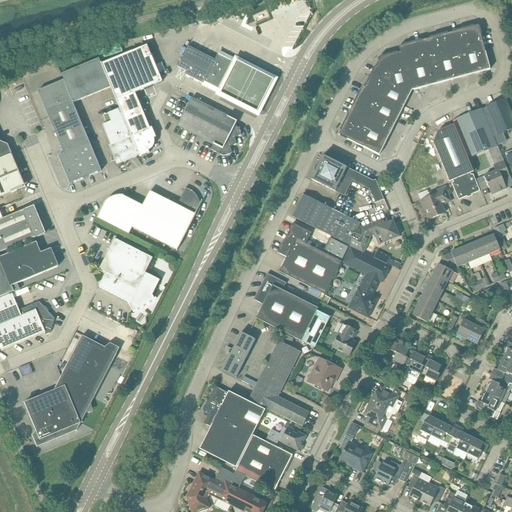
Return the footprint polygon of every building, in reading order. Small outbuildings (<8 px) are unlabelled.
[(365,87),(363,86),(338,135),(379,155),(412,91),(490,69),(478,25),(399,47),(400,52),(380,58),(365,87)] [(101,63),(111,87),(119,107),(139,155),(140,157),(149,153),(149,151),(150,150),(151,149),(152,148),(153,146),(154,145),(154,143),(154,141),(154,140),(154,138),(156,137),(152,127),(150,128),(135,93),(162,82),(147,45),(101,63)] [(188,46),(178,67),(186,71),(185,75),(217,91),(220,90),(233,63),(232,59),(221,54),(218,55),(215,60),(188,46)] [(235,55),(215,94),(258,115),(278,77),(235,55)] [(101,63),(99,59),(80,66),(92,95),(111,87),(101,63)] [(61,74),(64,80),(73,103),(75,108),(87,103),(85,98),(92,95),(80,66),(61,74)] [(64,154),(58,156),(70,184),(101,171),(75,108),(73,103),(64,80),(38,91),(64,154)] [(211,150),(219,154),(223,156),(232,153),(230,146),(237,144),(234,137),(241,135),(239,128),(240,128),(240,127),(239,128),(235,126),(237,121),(192,98),(178,126),(214,144),(211,150)] [(483,111),(493,137),(511,128),(511,116),(505,99),(486,107),(487,109),(483,111)] [(119,107),(102,115),(105,123),(102,125),(110,145),(109,146),(117,165),(139,155),(119,107)] [(493,137),(483,111),(482,109),(456,120),(471,157),(497,146),(493,137)] [(473,172),(454,125),(438,131),(433,143),(449,182),(452,180),(453,182),(451,183),(458,200),(480,191),(472,172),(473,172)] [(0,159),(12,155),(8,145),(0,141),(0,159)] [(25,187),(12,155),(0,159),(0,197),(10,193),(11,193),(17,191),(25,187)] [(335,192),(347,168),(323,156),(311,180),(335,192)] [(509,175),(504,162),(493,166),(495,172),(484,176),(491,195),(506,189),(502,179),(509,175)] [(429,194),(431,197),(419,201),(424,211),(426,210),(430,219),(445,213),(442,205),(451,201),(445,187),(429,194)] [(177,205),(150,192),(142,206),(123,196),(124,196),(123,195),(120,195),(117,196),(113,196),(110,198),(108,199),(105,202),(97,218),(98,218),(129,234),(132,227),(177,250),(195,215),(197,216),(198,214),(199,211),(200,208),(200,205),(199,202),(199,199),(197,197),(196,194),(193,192),(191,191),(185,188),(177,205)] [(304,195),(292,217),(349,246),(358,227),(360,223),(304,195)] [(0,252),(45,234),(33,206),(0,220),(0,252)] [(399,237),(395,226),(393,221),(388,223),(386,218),(361,229),(358,227),(349,246),(359,250),(365,238),(374,234),(379,245),(399,237)] [(279,272),(325,295),(341,262),(306,244),(311,233),(292,224),(278,253),(287,258),(279,272)] [(494,235),(483,239),(489,254),(500,250),(494,235)] [(153,258),(115,239),(99,269),(107,273),(99,287),(130,303),(134,311),(133,311),(133,312),(156,299),(156,298),(154,299),(152,295),(160,280),(145,273),(153,258)] [(483,239),(472,244),(479,259),(489,254),(483,239)] [(0,297),(14,292),(11,286),(58,267),(50,249),(41,253),(36,242),(0,257),(0,297)] [(468,263),(479,259),(472,244),(462,248),(468,263)] [(358,251),(359,250),(349,246),(350,247),(342,263),(366,275),(359,289),(358,288),(348,308),(368,318),(375,304),(371,303),(374,297),(372,295),(379,281),(382,283),(390,267),(358,251)] [(451,254),(443,257),(454,265),(455,264),(457,267),(468,263),(462,248),(451,253),(451,254)] [(451,270),(454,265),(443,257),(439,265),(438,264),(433,274),(447,282),(453,271),(451,270)] [(301,341),(317,311),(318,308),(282,290),(286,283),(267,274),(254,300),(263,305),(256,318),(301,341)] [(433,274),(428,285),(442,292),(447,282),(433,274)] [(428,285),(423,295),(437,302),(442,292),(428,285)] [(0,298),(0,346),(1,350),(45,332),(46,335),(50,333),(54,319),(39,302),(19,310),(12,294),(0,298)] [(423,295),(418,305),(432,312),(437,302),(423,295)] [(427,323),(432,312),(418,305),(412,316),(427,323)] [(317,311),(301,341),(315,348),(330,317),(317,311)] [(467,339),(474,325),(463,320),(456,334),(467,339)] [(339,334),(332,348),(349,356),(356,343),(350,340),(351,338),(353,338),(357,331),(345,325),(340,335),(339,334)] [(484,330),(474,325),(467,339),(477,345),(484,330)] [(236,378),(255,340),(241,333),(233,349),(227,347),(226,349),(226,353),(228,354),(221,371),(236,378)] [(82,336),(61,377),(64,386),(65,386),(81,424),(86,414),(90,412),(88,409),(117,353),(82,336)] [(404,366),(407,359),(405,358),(409,350),(398,345),(400,342),(394,339),(389,349),(396,353),(393,360),(403,366),(404,366)] [(249,400),(266,409),(302,427),(307,416),(300,412),(302,409),(278,397),(301,352),(278,341),(249,400)] [(511,343),(508,342),(505,347),(508,349),(503,360),(510,363),(511,361),(511,343)] [(410,347),(409,350),(405,358),(407,359),(404,366),(403,366),(400,373),(406,376),(406,374),(417,379),(420,374),(423,367),(421,366),(425,358),(419,355),(421,353),(415,350),(416,350),(410,347)] [(423,367),(420,374),(436,382),(440,375),(438,374),(441,366),(430,361),(432,358),(426,355),(425,358),(421,366),(423,367)] [(127,363),(117,358),(112,369),(122,374),(127,363)] [(307,382),(311,383),(328,392),(335,377),(337,378),(341,369),(319,358),(307,382)] [(494,369),(491,374),(502,380),(511,384),(511,361),(510,363),(503,360),(497,370),(494,369)] [(19,368),(23,378),(33,373),(29,364),(19,368)] [(511,384),(502,380),(491,374),(489,380),(492,381),(487,392),(494,396),(493,398),(500,401),(505,391),(508,392),(511,384)] [(64,386),(31,400),(24,403),(40,441),(70,428),(77,431),(81,424),(65,386),(64,386)] [(211,427),(200,449),(236,468),(265,410),(229,392),(228,393),(216,386),(206,406),(205,405),(203,409),(204,413),(208,415),(205,421),(206,425),(211,427)] [(375,392),(369,403),(392,415),(393,415),(394,415),(395,415),(395,414),(396,414),(397,414),(397,413),(402,403),(397,400),(398,397),(383,389),(380,394),(375,392)] [(495,411),(500,401),(493,398),(494,396),(487,392),(481,402),(478,401),(475,406),(477,407),(476,410),(497,420),(500,414),(495,411)] [(392,415),(369,403),(363,415),(368,418),(365,423),(381,431),(387,419),(389,420),(392,415)] [(428,434),(431,435),(434,428),(437,429),(440,422),(430,417),(431,413),(426,411),(420,421),(420,420),(413,433),(423,438),(424,435),(428,434)] [(431,435),(449,444),(458,427),(452,424),(451,427),(440,422),(437,429),(434,428),(431,435)] [(271,430),(265,442),(276,447),(279,441),(300,452),(302,449),(300,448),(306,436),(284,425),(280,434),(271,430)] [(463,429),(458,427),(449,444),(446,450),(454,454),(456,448),(467,454),(471,446),(469,445),(472,438),(462,433),(463,429)] [(348,430),(345,435),(353,439),(356,434),(348,430)] [(353,439),(345,435),(338,450),(343,453),(340,459),(353,466),(352,468),(362,473),(372,454),(351,443),(353,439)] [(274,491),(292,455),(276,447),(265,442),(253,436),(235,471),(245,476),(252,480),(259,483),(274,491)] [(482,452),(485,454),(490,443),(485,440),(483,443),(472,438),(469,445),(471,446),(467,454),(478,459),(482,452)] [(376,462),(373,469),(374,470),(377,472),(374,479),(388,485),(388,484),(391,479),(397,482),(398,479),(404,482),(413,464),(415,465),(420,457),(406,450),(404,455),(405,458),(401,466),(397,465),(391,462),(389,466),(382,463),(381,465),(380,463),(379,462),(376,462)] [(215,481),(208,494),(217,499),(231,506),(234,501),(243,506),(241,510),(243,511),(262,511),(267,503),(239,489),(243,480),(245,476),(235,471),(234,474),(231,473),(221,468),(221,469),(215,480),(215,481)] [(199,472),(187,497),(191,511),(198,511),(210,508),(206,498),(208,494),(215,481),(215,480),(199,472)] [(419,501),(429,484),(431,478),(422,473),(420,477),(414,474),(408,487),(413,490),(409,496),(419,501)] [(496,484),(501,487),(505,477),(500,475),(496,484)] [(250,483),(250,484),(257,488),(257,487),(259,483),(252,480),(250,483)] [(429,484),(419,501),(429,507),(433,500),(438,503),(445,489),(439,487),(438,489),(429,484)] [(311,510),(315,511),(316,511),(318,509),(324,511),(335,511),(339,506),(334,504),(337,496),(327,491),(324,497),(318,495),(317,494),(314,500),(315,500),(311,510)] [(446,511),(458,511),(464,502),(454,497),(455,495),(450,492),(443,505),(448,508),(446,511)] [(464,502),(458,511),(478,511),(480,507),(475,505),(474,507),(464,502)] [(362,511),(363,510),(349,503),(346,508),(340,505),(337,511),(362,511)]
